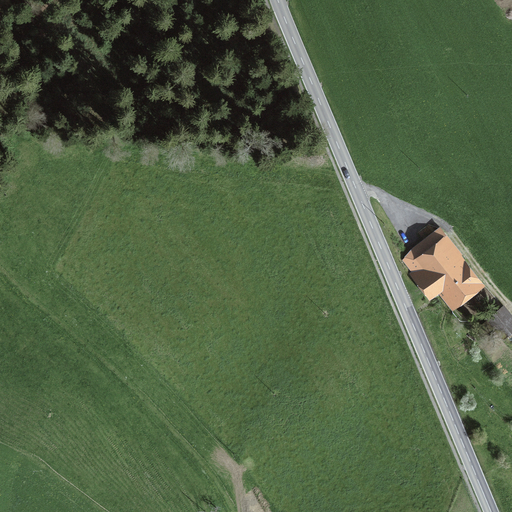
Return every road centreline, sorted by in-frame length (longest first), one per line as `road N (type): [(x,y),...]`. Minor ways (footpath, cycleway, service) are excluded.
road 1 (secondary): [(490,511),(277,0)]
road 2 (track): [(356,190),(444,225),(511,309)]
